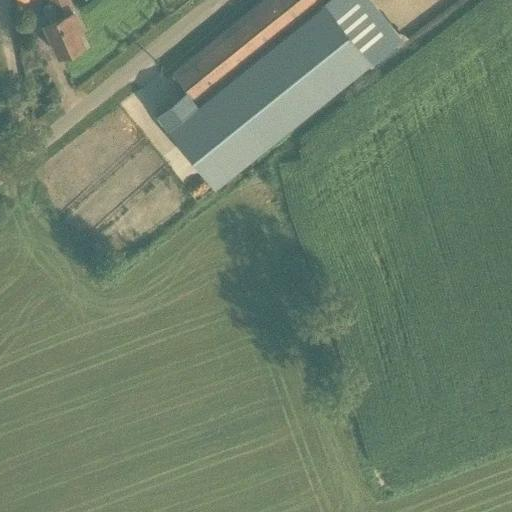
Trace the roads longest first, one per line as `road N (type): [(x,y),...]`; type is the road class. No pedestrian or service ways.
road 1 (unclassified): [(223,0),(0,184)]
road 2 (track): [(0,0),(36,155)]
